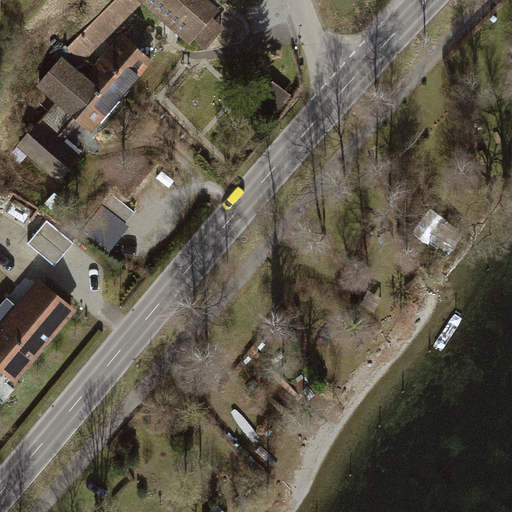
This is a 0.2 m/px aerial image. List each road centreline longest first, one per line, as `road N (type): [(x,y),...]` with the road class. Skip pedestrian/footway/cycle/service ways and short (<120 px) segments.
road 1 (secondary): [(0,494),(336,102)]
road 2 (secondary): [(336,102),(429,0)]
